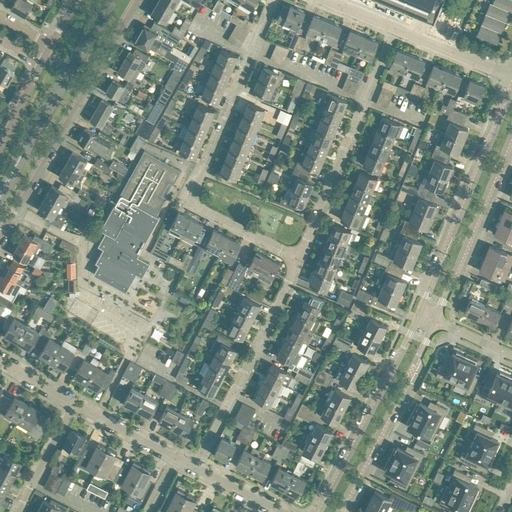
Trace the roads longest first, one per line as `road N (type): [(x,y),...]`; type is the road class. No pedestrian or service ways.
road 1 (residential): [(298,258),(189,202),(274,0)]
road 2 (residential): [(0,236),(136,0)]
road 3 (residential): [(298,258),(393,27)]
road 4 (residential): [(511,92),(419,314)]
road 5 (residential): [(200,470),(298,258)]
road 6 (secondary): [(0,194),(112,0)]
road 7 (residential): [(419,314),(317,511)]
road 8 (residential): [(344,511),(436,322)]
road 9 (residential): [(436,322),(511,134)]
road 10 (residential): [(511,76),(393,27)]
road 11 (residential): [(14,511),(71,401)]
road 12 (residential): [(177,458),(71,401)]
